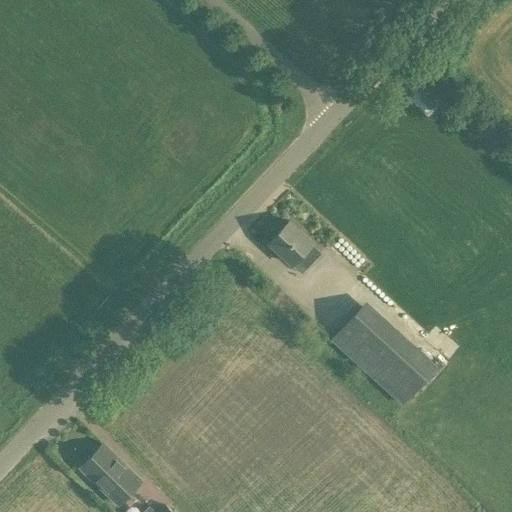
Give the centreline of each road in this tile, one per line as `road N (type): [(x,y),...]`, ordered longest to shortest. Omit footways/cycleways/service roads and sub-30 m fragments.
road 1 (unclassified): [(0,467),(337,114)]
road 2 (unclassified): [(337,114),(212,0)]
road 3 (unclassified): [(337,114),(445,0)]
